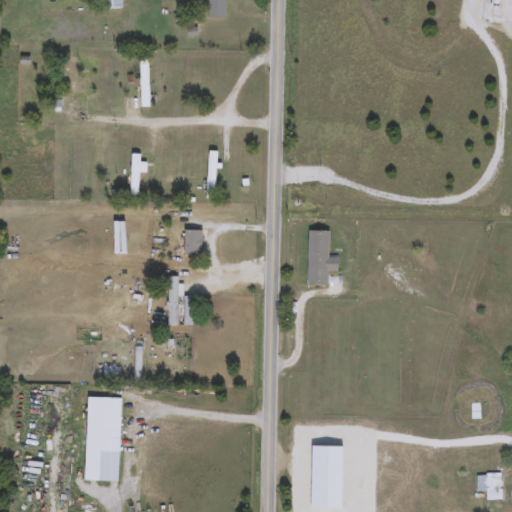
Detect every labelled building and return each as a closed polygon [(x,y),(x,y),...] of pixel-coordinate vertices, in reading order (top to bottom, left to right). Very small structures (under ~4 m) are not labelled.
[(121,0),(121,10),(101,10),(101,0),(121,0)] [(225,0),(225,20),(208,20),(208,0),(225,0)] [(69,96),(69,61),(83,61),(83,96),(69,96)] [(139,109),(139,61),(148,61),(148,109),(139,109)] [(216,153),(216,201),(207,201),(207,153),(216,153)] [(140,155),(140,198),(130,198),(130,155),(140,155)] [(184,258),(184,232),(202,232),(202,258),(184,258)] [(329,233),(328,260),(338,260),(338,273),(328,273),(328,287),(307,286),(308,233),(329,233)] [(178,278),(178,328),(167,328),(167,278),(178,278)] [(120,441),(101,441),(101,400),(120,400),(120,441)] [(87,483),(87,464),(117,464),(117,483),(87,483)] [(475,493),(475,476),(499,476),(499,493),(475,493)]
